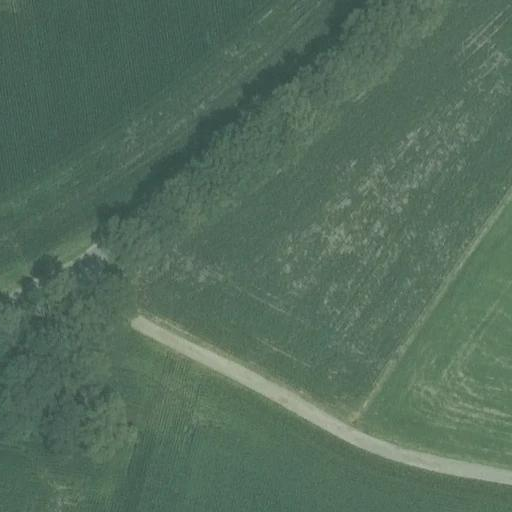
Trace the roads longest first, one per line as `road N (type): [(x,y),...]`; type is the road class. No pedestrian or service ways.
road 1 (unclassified): [(423,0),(170,228),(0,319)]
road 2 (unknown): [(87,278),(192,352),(345,432),(389,451),(511,478)]
